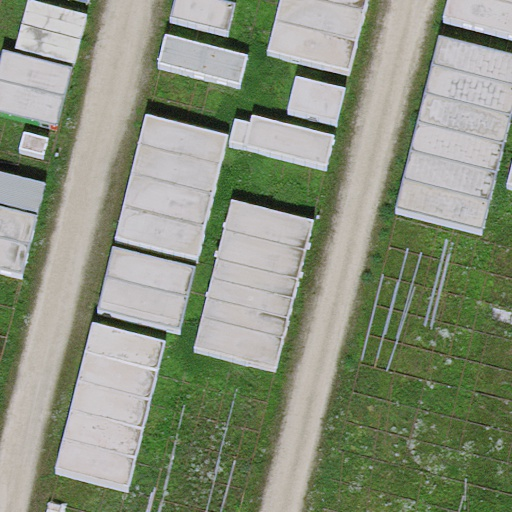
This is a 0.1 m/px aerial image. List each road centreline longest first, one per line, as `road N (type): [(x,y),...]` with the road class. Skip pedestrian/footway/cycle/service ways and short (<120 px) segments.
road 1 (unknown): [(379,0),(253,511)]
road 2 (unknown): [(0,397),(96,0)]
